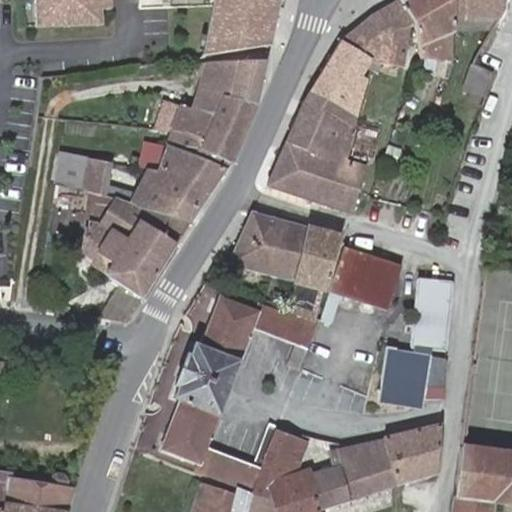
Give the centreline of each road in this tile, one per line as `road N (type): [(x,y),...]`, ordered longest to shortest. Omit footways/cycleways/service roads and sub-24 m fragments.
road 1 (unclassified): [(322,0),(275,128),(161,344)]
road 2 (unclassified): [(161,344),(101,511)]
road 3 (residential): [(0,332),(161,344)]
road 4 (unknown): [(0,54),(90,46),(141,29)]
